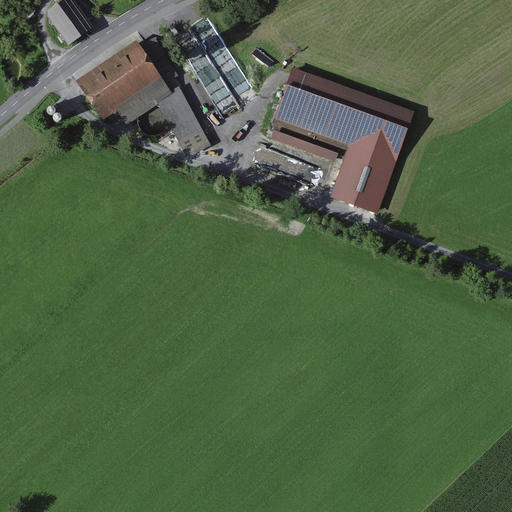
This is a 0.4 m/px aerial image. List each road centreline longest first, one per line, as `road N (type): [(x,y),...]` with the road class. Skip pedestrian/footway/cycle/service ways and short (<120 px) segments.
road 1 (track): [(511,275),(106,128),(61,84),(45,36),(50,0)]
road 2 (tertiary): [(164,0),(103,35),(0,116)]
